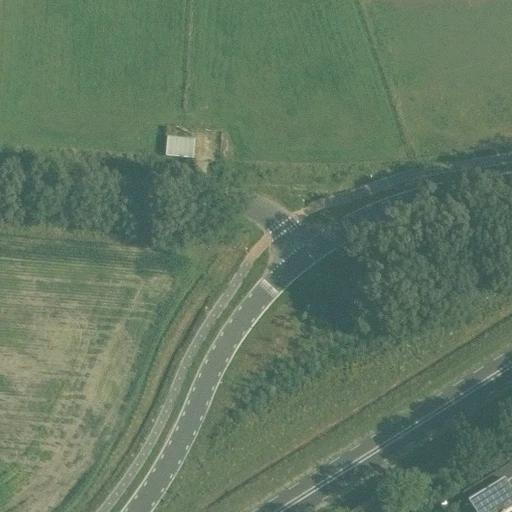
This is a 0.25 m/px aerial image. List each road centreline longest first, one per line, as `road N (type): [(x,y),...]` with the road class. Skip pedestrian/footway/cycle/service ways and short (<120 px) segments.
road 1 (tertiary): [(0,183),(242,202),(304,251)]
road 2 (secondary): [(304,251),(240,317),(133,511)]
road 3 (primary): [(284,511),(511,370)]
road 4 (secondary): [(511,182),(367,214),(304,251)]
